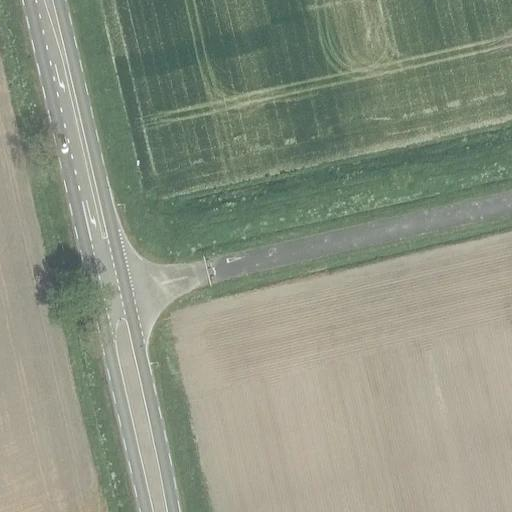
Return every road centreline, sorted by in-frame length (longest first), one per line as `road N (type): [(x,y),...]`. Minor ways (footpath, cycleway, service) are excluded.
road 1 (unclassified): [(511,207),(96,301)]
road 2 (primary): [(96,301),(28,0)]
road 3 (primary): [(145,511),(96,301)]
